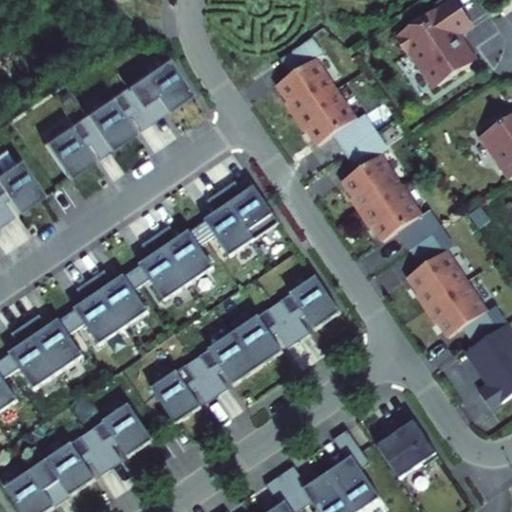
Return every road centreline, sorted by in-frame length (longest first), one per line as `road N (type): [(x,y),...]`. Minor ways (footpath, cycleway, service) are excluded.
road 1 (residential): [(0,286),(244,122)]
road 2 (residential): [(160,511),(397,350)]
road 3 (residential): [(244,122),(397,350)]
road 4 (residential): [(397,350),(463,444),(484,455),(511,449)]
road 5 (residential): [(189,0),(197,49),(244,122)]
